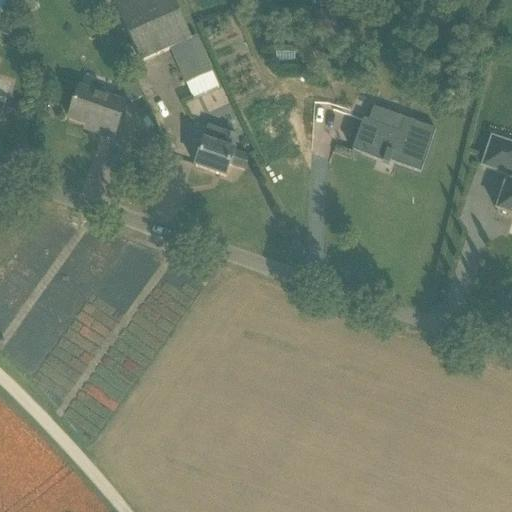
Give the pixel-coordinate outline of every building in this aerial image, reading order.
[(5,4),(3,0),(0,0),(0,16),(3,22),(11,18),(5,4)] [(32,0),(15,0),(5,4),(11,18),(13,21),(37,11),(32,0)] [(110,0),(140,65),(170,51),(191,41),(172,0),(110,0)] [(312,13),(313,38),(337,37),(336,12),(312,13)] [(213,74),(203,52),(176,64),(186,87),(213,74)] [(113,141),(126,103),(81,87),(69,121),(95,130),(94,134),(113,141)] [(251,112),(268,160),(298,148),(285,113),(296,109),(288,87),(271,94),(274,103),(251,112)] [(363,122),(352,154),(366,158),(369,159),(389,167),(390,164),(421,174),(436,131),(404,120),(399,134),(363,122)] [(209,129),(195,169),(226,179),(230,167),(244,172),(249,156),(235,152),(239,137),(224,132),(224,134),(209,129)] [(511,218),(511,146),(492,140),(482,169),(509,178),(507,184),(497,213),(511,218)]
